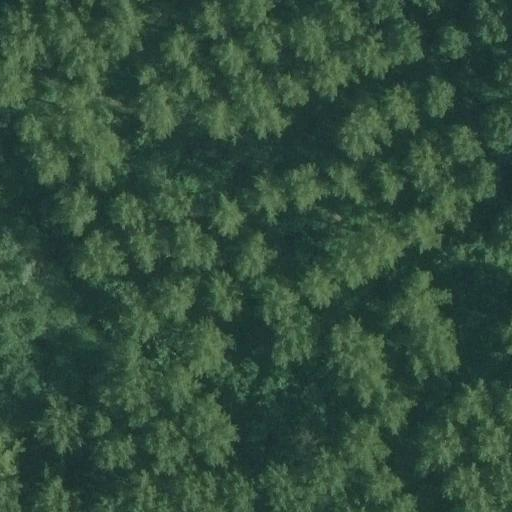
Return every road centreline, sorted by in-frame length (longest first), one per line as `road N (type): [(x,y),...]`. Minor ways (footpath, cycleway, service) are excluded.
road 1 (track): [(451,511),(357,214),(192,133),(0,56)]
road 2 (track): [(0,24),(147,0)]
